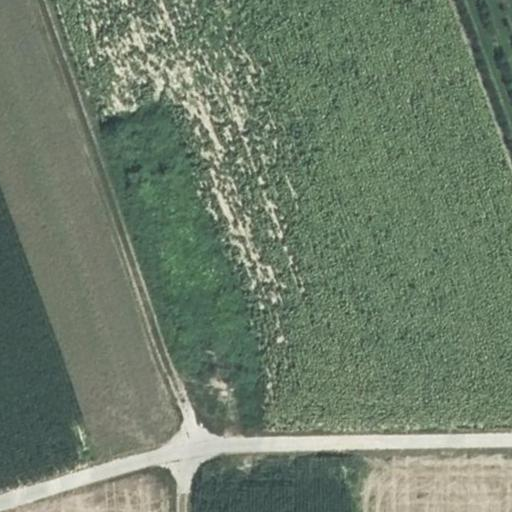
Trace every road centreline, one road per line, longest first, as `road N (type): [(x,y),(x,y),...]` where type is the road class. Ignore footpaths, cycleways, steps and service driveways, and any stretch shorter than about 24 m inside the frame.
road 1 (track): [(46,0),(187,418),(185,511)]
road 2 (track): [(0,504),(185,447),(511,442)]
